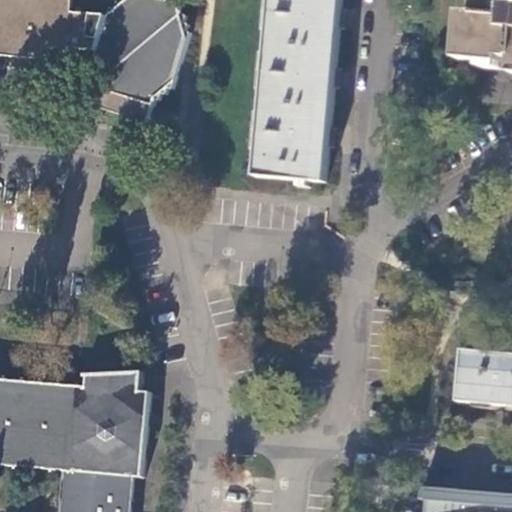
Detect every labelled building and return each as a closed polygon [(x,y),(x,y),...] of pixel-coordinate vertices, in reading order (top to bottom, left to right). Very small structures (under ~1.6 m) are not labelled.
[(105,84),(99,107),(153,122),(159,106),(160,101),(164,102),(165,94),(170,95),(172,88),(177,89),(193,33),(189,32),(191,25),(187,23),(189,16),(184,15),(180,4),(167,0),(126,0),(125,5),(109,0),(0,0),(0,58),(70,63),(70,50),(98,52),(97,67),(100,67),(100,76),(103,76),(102,84),(105,84)] [(329,183),(344,0),(272,0),(258,176),(329,183)] [(511,0),(483,0),(478,55),(511,58),(511,0)] [(511,407),(511,355),(467,351),(462,403),(511,407)] [(0,464),(67,471),(134,478),(145,479),(153,394),(140,392),(142,374),(84,375),(83,387),(0,379),(0,464)] [(67,471),(63,511),(131,511),(134,478),(67,471)] [(511,511),(511,497),(415,489),(414,502),(420,502),(419,511),(511,511)]
